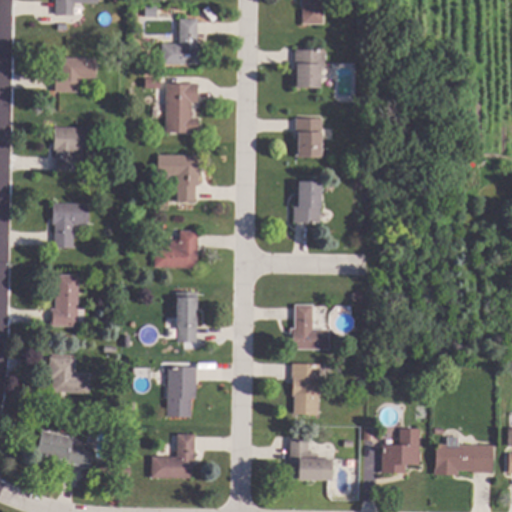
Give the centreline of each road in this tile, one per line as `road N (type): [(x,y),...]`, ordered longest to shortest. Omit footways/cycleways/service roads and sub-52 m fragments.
road 1 (residential): [(246,0),(239,511)]
road 2 (residential): [(244,266),(367,268)]
